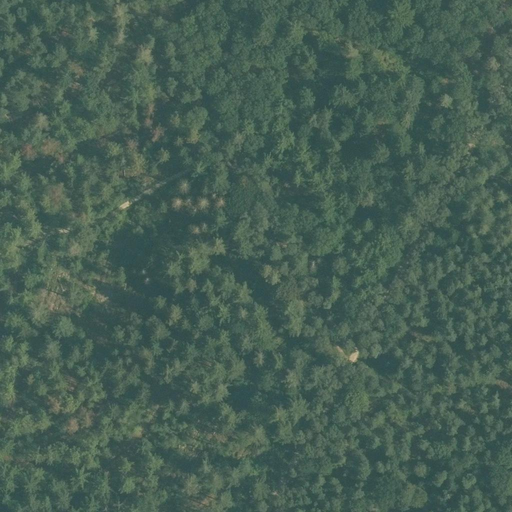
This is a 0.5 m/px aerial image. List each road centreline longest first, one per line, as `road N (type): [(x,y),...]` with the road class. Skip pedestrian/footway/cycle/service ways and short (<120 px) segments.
road 1 (track): [(361,342),(140,0)]
road 2 (track): [(511,79),(331,397)]
road 3 (track): [(331,397),(347,419),(351,501),(415,483),(430,511)]
road 4 (track): [(331,397),(266,511)]
